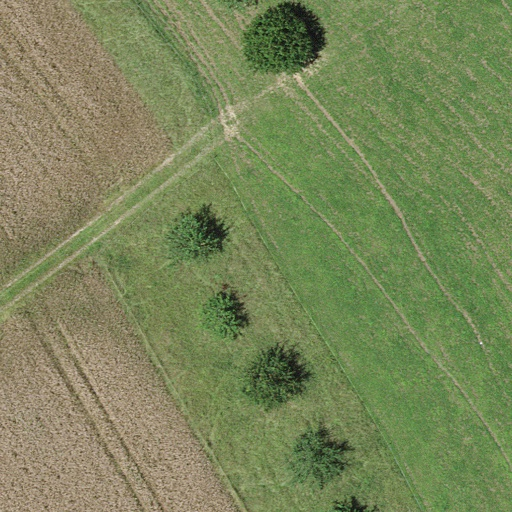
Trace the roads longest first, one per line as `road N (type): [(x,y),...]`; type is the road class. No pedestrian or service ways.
road 1 (track): [(105,222),(287,511)]
road 2 (track): [(0,305),(260,110)]
